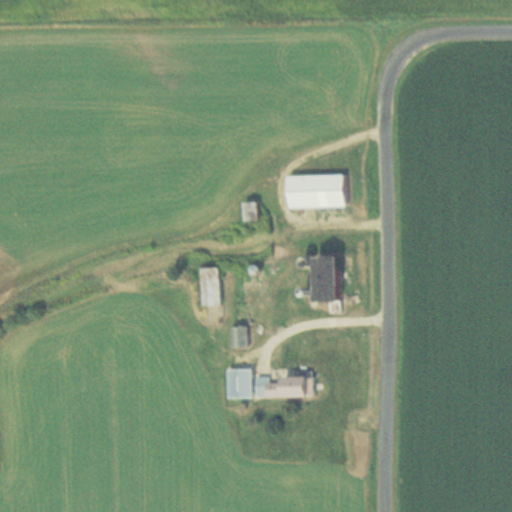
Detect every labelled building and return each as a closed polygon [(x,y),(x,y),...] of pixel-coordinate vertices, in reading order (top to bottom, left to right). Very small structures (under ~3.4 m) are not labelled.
[(352,205),(352,173),(294,173),(294,205),(352,205)] [(250,219),(264,219),(264,200),(250,200),(250,219)] [(322,253),(322,298),(348,298),(348,253),(322,253)] [(225,303),(225,265),(206,265),(206,303),(225,303)] [(235,346),(252,346),(252,325),(235,325),(235,346)] [(231,367),(231,396),(258,396),(258,367),(231,367)] [(321,374),(289,374),(289,380),(275,380),(275,375),(261,375),(261,395),(321,395),(321,374)]
